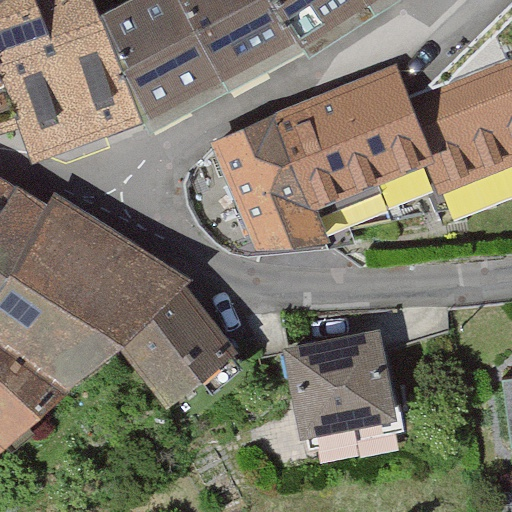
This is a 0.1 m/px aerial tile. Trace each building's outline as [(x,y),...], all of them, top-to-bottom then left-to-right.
[(0,0),(0,113),(26,103),(44,149),(123,119),(77,0),(0,0)] [(154,0),(117,17),(162,124),(313,48),(393,0),(154,0)] [(233,169),(268,253),(443,180),(452,202),(511,176),(511,95),(419,135),(403,97),(233,169)] [(0,451),(5,456),(131,351),(171,396),(226,346),(173,288),(73,219),(61,228),(0,193),(0,451)] [(377,338),(298,354),(314,430),(393,413),(377,338)]
